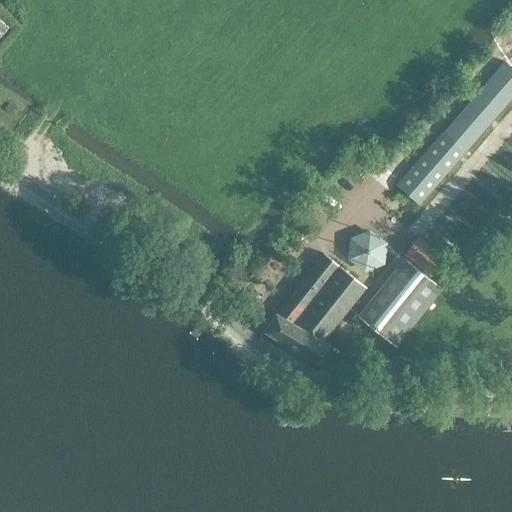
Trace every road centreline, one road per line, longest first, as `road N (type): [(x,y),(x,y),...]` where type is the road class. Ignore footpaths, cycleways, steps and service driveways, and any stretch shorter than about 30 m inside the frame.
road 1 (unclassified): [(511,406),(381,398),(321,382),(242,337),(0,163)]
road 2 (track): [(119,22),(16,175)]
